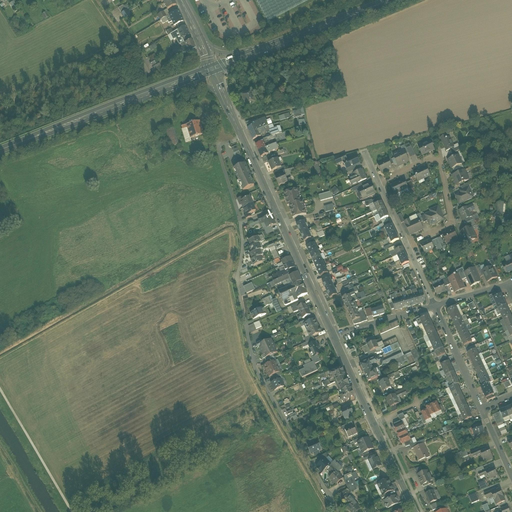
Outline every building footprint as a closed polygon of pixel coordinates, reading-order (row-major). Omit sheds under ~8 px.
[(175,6),(172,0),(162,0),(167,10),(175,6)] [(255,0),(268,22),(309,0),(255,0)] [(121,13),(124,19),(130,15),(129,15),(127,10),(121,13)] [(165,18),(169,16),(166,10),(156,16),(160,21),(161,20),(165,18)] [(178,11),(170,16),(171,20),(172,22),(174,26),(177,25),(183,22),(178,11)] [(132,13),(129,15),(130,15),(124,19),(128,25),(136,20),(132,13)] [(179,46),(180,45),(190,39),(189,36),(189,35),(185,27),(177,30),(173,33),(170,35),(173,41),(176,40),(179,46)] [(191,39),(190,39),(180,45),(182,49),(179,50),(181,55),(195,49),(191,39)] [(153,67),(157,73),(162,70),(159,64),(153,67)] [(246,105),(247,109),(250,107),(250,108),(254,106),(259,103),(257,99),(255,100),(252,93),(248,94),(245,95),(245,96),(242,97),(243,100),(246,105)] [(199,121),(191,123),(193,130),(197,129),(199,136),(203,134),(199,121)] [(268,127),(266,121),(255,125),(255,126),(253,127),(248,129),(250,135),(258,131),(267,127),(268,127)] [(190,139),(199,136),(197,129),(193,130),(191,123),(186,125),(187,128),(190,139)] [(258,131),(260,135),(269,131),(267,127),(258,131)] [(190,139),(187,128),(182,130),(181,130),(185,144),(191,142),(190,139)] [(165,131),(170,147),(177,145),(172,129),(165,131)] [(260,135),(258,131),(250,135),(253,140),(261,137),(260,135)] [(263,140),(264,143),(268,141),(270,144),(272,142),(276,141),(277,140),(275,135),(272,136),(263,140)] [(441,138),(444,145),(444,146),(444,147),(445,147),(446,151),(450,150),(451,150),(454,149),(454,148),(454,147),(453,146),(449,138),(450,138),(446,139),(445,136),(446,136),(445,136),(440,138),(440,139),(441,138)] [(418,148),(422,155),(434,150),(430,141),(425,144),(426,145),(418,148)] [(256,147),(258,152),(266,149),(265,146),(264,143),(256,147)] [(269,147),(266,149),(269,154),(279,149),(277,144),(274,145),(269,147)] [(411,146),(406,149),(408,153),(410,158),(416,156),(411,146)] [(261,158),(269,154),(266,149),(258,152),(261,158)] [(397,164),(398,166),(409,161),(405,154),(404,150),(402,151),(399,152),(400,154),(394,156),(394,155),(393,155),(394,158),(397,164)] [(336,165),(343,162),(348,160),(345,155),(333,158),(336,165)] [(343,162),(347,170),(355,167),(360,165),(356,156),(348,160),(343,162)] [(449,160),(453,169),(460,166),(459,162),(460,161),(458,156),(451,159),(449,160)] [(377,164),(382,174),(392,169),(391,165),(388,159),(377,164)] [(281,168),(280,164),(278,160),(274,161),(271,162),(269,163),(272,171),(277,169),(281,168)] [(236,176),(244,191),(254,187),(250,177),(251,177),(245,165),(234,170),(234,171),(236,170),(238,175),(236,176)] [(415,176),(418,182),(418,181),(424,179),(430,176),(426,167),(414,173),(415,176)] [(284,174),(286,179),(290,178),(291,177),(290,174),(289,170),(286,171),(283,172),(284,174)] [(353,174),(354,178),(357,184),(366,179),(362,170),(357,172),(354,174),(353,174)] [(452,176),(456,186),(469,180),(465,170),(458,173),(452,176)] [(275,178),(278,186),(282,185),(282,186),(285,185),(285,184),(291,181),(290,178),(286,179),(284,174),(275,178)] [(391,186),(395,195),(408,189),(406,183),(404,180),(397,183),(393,185),(391,186)] [(414,188),(412,184),(411,181),(406,183),(408,189),(409,191),(414,188)] [(359,190),(363,200),(375,194),(371,184),(366,186),(363,188),(358,190),(359,190)] [(339,192),(335,187),(330,191),(335,196),(339,192)] [(455,196),(459,205),(472,199),(468,189),(467,188),(462,191),(460,192),(461,194),(455,196)] [(408,189),(395,195),(396,198),(409,192),(409,191),(408,189)] [(292,215),(293,219),(306,215),(303,202),(301,203),(297,190),(284,194),(285,197),(285,198),(285,200),(285,199),(286,201),(286,202),(286,203),(287,203),(287,207),(289,206),(290,210),(290,212),(291,211),(291,214),(291,215),(292,215)] [(319,196),(320,201),(333,198),(330,192),(319,196)] [(242,205),(244,209),(253,205),(249,197),(244,200),(240,202),(242,205)] [(374,205),(376,211),(384,207),(381,202),(374,205)] [(504,202),(502,202),(494,205),(497,212),(501,215),(503,215),(504,202)] [(256,212),(253,205),(244,209),(247,215),(247,216),(250,214),(256,212)] [(324,207),(326,213),(333,211),(334,211),(333,205),(324,207)] [(459,211),(463,220),(469,218),(471,217),(469,212),(474,210),(472,205),(467,207),(461,210),(460,210),(459,211)] [(376,211),(379,215),(386,212),(384,207),(376,211)] [(427,221),(430,226),(444,220),(438,207),(431,210),(433,214),(426,217),(425,217),(427,221)] [(386,212),(379,215),(381,220),(387,218),(388,217),(386,212)] [(501,215),(497,212),(492,217),(496,221),(501,215)] [(267,228),(267,229),(271,227),(276,225),(272,216),(263,220),(264,222),(267,228)] [(404,222),(410,235),(423,229),(420,223),(418,219),(411,222),(409,220),(404,222)] [(473,220),(471,221),(465,223),(468,229),(471,228),(476,226),(473,220)] [(299,231),(300,234),(308,230),(306,227),(308,227),(307,224),(305,225),(304,222),(296,225),(298,228),(297,229),(299,231)] [(384,228),(387,233),(394,230),(392,225),(384,228)] [(462,234),(466,243),(475,239),(473,236),(474,235),(471,228),(468,229),(465,230),(465,232),(462,234)] [(442,234),(447,244),(447,243),(446,243),(452,240),(453,241),(457,239),(453,229),(442,234)] [(308,232),(308,230),(300,234),(301,236),(301,237),(302,239),(303,239),(304,242),(311,238),(310,236),(312,236),(310,231),(308,232)] [(387,233),(389,238),(396,235),(394,230),(387,233)] [(399,240),(396,235),(389,238),(391,243),(399,240)] [(249,242),(251,248),(259,244),(260,244),(258,238),(254,239),(249,242)] [(436,246),(440,244),(438,239),(431,242),(433,247),(436,246)] [(420,244),(425,254),(434,249),(433,247),(431,242),(430,240),(420,244)] [(261,250),(259,244),(251,248),(249,248),(252,254),(259,251),(261,250)] [(306,247),(309,254),(317,250),(314,244),(306,247)] [(397,250),(395,251),(397,256),(404,253),(402,248),(397,250)] [(278,256),(276,250),(269,253),(272,259),(273,262),(274,261),(279,259),(278,256)] [(320,255),(317,250),(309,254),(312,259),(320,255)] [(262,257),(259,251),(252,254),(250,255),(253,261),(260,257),(260,258),(262,257)] [(397,256),(399,261),(407,257),(404,253),(397,256)] [(322,260),(320,255),(312,259),(314,264),(322,260)] [(263,263),(260,258),(260,257),(253,261),(251,261),(254,267),(263,263)] [(278,268),(293,262),(291,257),(281,261),(282,263),(277,266),(278,268)] [(409,263),(407,257),(399,261),(402,266),(409,263)] [(505,273),(506,273),(511,270),(511,258),(510,260),(511,261),(506,263),(502,265),(502,266),(504,265),(507,272),(505,273)] [(325,267),(322,260),(314,264),(317,270),(325,267)] [(439,260),(434,263),(437,269),(442,266),(439,260)] [(293,262),(278,268),(281,273),(276,275),(279,280),(291,274),(290,270),(295,267),(293,262)] [(484,275),(488,282),(497,278),(492,266),(485,269),(482,271),(484,275)] [(328,273),(325,267),(317,270),(320,277),(328,273)] [(467,278),(471,287),(479,283),(476,277),(478,276),(475,269),(465,274),(467,278)] [(282,283),(285,289),(293,285),(302,282),(298,273),(294,275),(293,273),(291,274),(279,280),(273,282),(275,286),(282,283)] [(454,286),(456,290),(459,289),(460,290),(465,288),(461,281),(459,274),(458,274),(456,276),(455,275),(453,276),(454,276),(448,279),(451,284),(452,286),(454,286)] [(325,288),(326,290),(333,287),(332,284),(334,284),(333,281),(331,282),(330,279),(322,282),(324,285),(323,285),(324,288),(325,288)] [(307,294),(302,282),(293,285),(285,289),(278,292),(279,293),(281,298),(284,305),(285,306),(287,306),(298,301),(298,299),(307,294)] [(433,287),(437,295),(446,291),(444,287),(442,283),(433,287)] [(250,284),(244,288),(247,294),(254,291),(250,284)] [(335,290),(333,287),(326,290),(327,293),(328,296),(330,299),(337,295),(336,292),(337,291),(336,289),(335,290)] [(342,293),(344,298),(349,295),(354,293),(357,292),(355,287),(352,289),(351,289),(345,292),(342,293)] [(402,298),(403,299),(405,308),(410,307),(408,298),(407,296),(406,293),(405,292),(401,294),(402,298)] [(419,293),(417,293),(418,295),(420,304),(426,302),(423,294),(420,295),(419,293)] [(345,306),(353,303),(350,298),(349,295),(344,298),(342,298),(343,301),(344,304),(345,306)] [(493,298),(496,304),(503,300),(501,295),(497,296),(493,298)] [(266,307),(272,304),(269,297),(262,301),(266,307)] [(276,299),(271,301),(273,304),(274,308),(277,314),(282,311),(276,299)] [(496,304),(498,309),(506,306),(503,300),(496,304)] [(358,310),(357,309),(356,310),(354,306),(353,303),(345,306),(347,309),(346,309),(348,312),(349,314),(358,310)] [(294,313),(299,311),(298,308),(299,307),(298,304),(291,307),(294,313)] [(305,304),(299,307),(298,308),(299,311),(300,313),(308,310),(305,304)] [(508,311),(506,306),(498,309),(500,315),(508,311)] [(447,310),(450,316),(458,312),(455,307),(447,310)] [(250,314),(251,315),(252,315),(254,320),(255,319),(255,320),(260,317),(260,318),(266,315),(263,308),(250,314)] [(357,313),(360,319),(362,323),(367,321),(362,309),(361,308),(358,310),(358,311),(359,312),(357,313)] [(373,317),(385,314),(383,308),(371,311),(373,316),(373,317)] [(311,315),(308,310),(300,313),(302,318),(303,319),(311,315)] [(358,311),(358,310),(349,314),(350,317),(351,320),(351,319),(353,322),(360,319),(357,313),(357,312),(358,311)] [(511,317),(508,311),(500,315),(503,320),(511,317)] [(450,316),(453,321),(460,318),(458,312),(450,316)] [(421,319),(420,319),(422,325),(430,322),(428,316),(421,319)] [(511,322),(511,319),(511,317),(503,320),(505,326),(511,322)] [(455,326),(463,322),(460,318),(453,321),(455,326)] [(305,326),(308,331),(318,326),(315,320),(309,323),(305,324),(305,326)] [(433,327),(430,322),(422,325),(425,331),(433,327)] [(457,331),(465,327),(463,322),(455,326),(457,331)] [(309,336),(310,338),(313,337),(321,333),(321,332),(320,330),(319,329),(318,327),(308,331),(309,333),(308,334),(309,336)] [(435,332),(433,327),(425,331),(427,336),(435,332)] [(457,331),(459,335),(467,332),(465,327),(457,331)] [(438,338),(435,332),(427,336),(430,341),(438,338)] [(459,335),(461,341),(469,337),(467,332),(459,335)] [(365,341),(367,346),(375,342),(373,337),(365,341)] [(472,343),(469,337),(461,341),(464,346),(472,343)] [(440,343),(438,338),(430,341),(432,347),(440,343)] [(378,349),(384,346),(383,344),(381,339),(377,341),(375,342),(378,349)] [(258,346),(264,359),(270,356),(277,353),(275,349),(276,349),(273,343),(273,344),(271,340),(264,343),(258,346)] [(309,354),(311,358),(317,356),(321,354),(319,350),(320,349),(318,346),(317,346),(315,342),(314,343),(308,346),(312,353),(309,354)] [(378,349),(375,342),(367,346),(369,350),(370,352),(378,349)] [(390,346),(390,347),(392,352),(399,349),(400,348),(398,343),(396,344),(393,345),(390,346)] [(443,349),(440,343),(432,347),(435,352),(443,349)] [(362,348),(365,355),(368,354),(368,353),(370,352),(369,350),(367,346),(362,348)] [(368,354),(369,356),(385,349),(384,346),(378,349),(370,352),(368,353),(368,354)] [(390,353),(392,352),(390,347),(388,348),(385,349),(382,350),(384,354),(385,355),(390,353)] [(445,354),(443,349),(435,352),(437,358),(445,354)] [(412,356),(416,364),(421,361),(416,350),(411,352),(411,353),(412,356)] [(467,353),(470,359),(478,355),(475,350),(467,353)] [(403,356),(401,352),(392,356),(386,359),(385,355),(384,354),(375,358),(377,363),(380,362),(382,366),(391,362),(399,358),(403,356)] [(399,358),(401,363),(408,360),(407,358),(406,355),(403,356),(399,358)] [(470,359),(472,364),(480,361),(478,355),(470,359)] [(298,373),(301,379),(317,372),(314,365),(320,362),(317,356),(311,358),(313,363),(311,363),(306,366),(303,367),(304,370),(298,373)] [(360,365),(364,374),(373,370),(371,366),(377,363),(375,358),(371,360),(370,359),(366,361),(366,362),(366,363),(360,365)] [(265,370),(266,372),(277,367),(275,361),(266,365),(264,366),(265,369),(265,370)] [(472,364),(475,370),(483,366),(480,361),(472,364)] [(441,365),(443,371),(451,367),(449,362),(441,365)] [(477,375),(485,372),(483,366),(475,370),(477,375)] [(280,372),(277,367),(266,372),(267,374),(268,375),(269,377),(272,376),(280,372)] [(454,373),(451,367),(443,371),(446,376),(454,373)] [(364,374),(368,382),(379,377),(375,369),(373,370),(364,374)] [(335,379),(336,382),(346,378),(342,370),(338,372),(337,371),(329,374),(330,376),(329,377),(330,380),(332,379),(332,380),(335,379)] [(480,381),(488,377),(485,372),(477,375),(480,381)] [(456,378),(454,373),(446,376),(448,382),(456,378)] [(480,381),(482,386),(488,384),(490,383),(488,377),(480,381)] [(350,388),(346,378),(336,382),(335,382),(335,383),(336,385),(340,393),(341,393),(350,388)] [(459,384),(456,378),(448,382),(451,387),(457,385),(459,384)] [(271,384),(275,391),(284,387),(283,385),(281,379),(275,382),(271,384)] [(381,387),(383,392),(386,390),(389,389),(390,390),(392,390),(390,385),(388,381),(387,380),(379,383),(380,384),(379,385),(380,388),(381,387)] [(481,387),(483,392),(491,389),(488,384),(482,386),(481,387)] [(289,394),(301,388),(299,385),(287,390),(289,394)] [(459,390),(457,385),(451,387),(449,388),(451,394),(459,390)] [(430,387),(422,391),(425,396),(432,393),(430,387)] [(496,393),(497,393),(495,387),(494,387),(491,389),(483,392),(486,398),(493,395),(496,393)] [(354,396),(350,388),(341,393),(343,396),(340,397),(343,403),(350,400),(350,398),(354,396)] [(462,396),(459,390),(451,394),(454,399),(462,396)] [(386,399),(390,408),(395,406),(399,404),(396,399),(395,396),(386,399)] [(464,401),(462,396),(454,399),(456,405),(464,401)] [(467,407),(464,401),(456,405),(459,410),(467,407)] [(437,402),(431,405),(435,414),(441,412),(439,406),(437,402)] [(427,410),(430,417),(435,414),(431,405),(426,408),(427,410)] [(387,410),(389,414),(397,411),(395,406),(390,408),(387,410)] [(469,412),(467,407),(459,410),(462,416),(469,412)] [(341,412),(344,419),(349,417),(349,418),(353,417),(352,416),(353,415),(350,408),(341,412)] [(503,419),(504,419),(509,417),(505,409),(500,411),(500,412),(503,419)] [(425,422),(431,419),(430,417),(427,410),(421,413),(423,416),(425,422)] [(472,418),(469,412),(462,416),(464,421),(472,418)] [(405,419),(404,416),(399,419),(400,421),(393,424),(395,427),(403,423),(402,421),(405,419)] [(394,428),(396,433),(405,429),(408,428),(409,426),(405,419),(402,421),(403,423),(395,427),(394,428)] [(471,428),(474,436),(478,434),(484,432),(481,424),(471,428)] [(344,431),(348,439),(357,435),(353,427),(345,430),(344,431)] [(408,435),(405,429),(396,433),(399,439),(408,435)] [(472,437),(475,443),(481,441),(478,434),(474,436),(472,437)] [(410,440),(408,435),(399,439),(401,444),(404,443),(411,440),(410,440)] [(358,443),(360,449),(371,444),(368,438),(363,441),(357,443),(358,443)] [(314,454),(314,456),(320,454),(319,452),(321,450),(317,442),(317,441),(311,444),(310,444),(310,445),(309,447),(310,449),(309,450),(311,455),(313,454),(314,454)] [(373,449),(371,444),(360,449),(362,454),(363,454),(368,452),(373,449)] [(419,461),(425,458),(425,460),(426,459),(426,458),(425,456),(428,455),(429,457),(423,444),(418,446),(413,448),(413,449),(415,453),(416,453),(420,460),(419,461)] [(481,455),(483,459),(492,455),(488,448),(485,449),(483,450),(480,452),(481,455)] [(482,449),(473,453),(475,457),(481,455),(480,452),(483,450),(482,449)] [(327,458),(326,454),(318,458),(320,464),(325,459),(325,460),(327,458)] [(371,454),(369,455),(363,457),(365,462),(369,460),(373,458),(371,454)] [(327,458),(325,460),(331,465),(334,462),(329,457),(327,458)] [(373,469),(373,470),(381,466),(376,457),(373,458),(369,460),(373,469)] [(325,460),(325,459),(320,464),(317,467),(318,469),(317,469),(320,472),(321,471),(322,473),(326,469),(330,465),(331,465),(325,460)] [(340,469),(337,472),(337,473),(342,468),(335,461),(334,462),(337,465),(337,464),(338,465),(337,465),(340,469)] [(331,465),(330,465),(337,472),(340,469),(337,465),(338,465),(337,464),(337,465),(334,462),(331,465)] [(337,473),(337,472),(330,465),(326,469),(329,471),(330,471),(334,475),(330,478),(336,485),(342,479),(340,477),(340,476),(337,473)] [(484,476),(486,475),(485,472),(491,469),(490,468),(484,470),(478,473),(481,479),(485,477),(484,476)] [(494,468),(491,469),(485,472),(486,475),(488,479),(497,476),(494,468)] [(423,486),(424,487),(433,484),(427,471),(422,473),(417,475),(421,485),(423,486)] [(344,477),(344,481),(353,477),(351,473),(351,472),(344,475),(344,477)] [(344,481),(347,487),(353,484),(356,483),(354,480),(353,477),(344,481)] [(378,485),(380,490),(391,485),(388,480),(383,482),(377,485),(378,485)] [(353,484),(347,487),(348,490),(350,494),(351,493),(356,491),(355,488),(353,484)] [(393,491),(391,485),(380,490),(382,495),(382,496),(388,493),(393,491)] [(356,491),(351,493),(352,495),(360,491),(359,490),(360,489),(358,487),(357,491),(356,491)] [(484,494),(486,499),(490,497),(489,496),(492,495),(491,493),(497,491),(496,489),(484,494)] [(493,498),(494,501),(503,497),(499,489),(497,491),(491,493),(492,495),(493,497),(493,498)] [(350,494),(348,490),(339,497),(343,500),(344,499),(348,495),(350,494)] [(426,494),(429,504),(437,501),(433,492),(433,491),(427,494),(426,494)] [(479,501),(476,493),(469,497),(472,504),(479,501)] [(348,508),(351,511),(356,511),(360,509),(357,507),(358,506),(348,495),(344,499),(346,501),(347,501),(351,505),(347,508),(348,508)] [(388,508),(398,504),(397,501),(398,500),(397,497),(395,498),(395,497),(394,497),(386,501),(385,501),(386,504),(385,504),(385,506),(386,508),(387,508),(388,508)] [(505,501),(503,497),(494,501),(495,502),(496,505),(505,501)]
